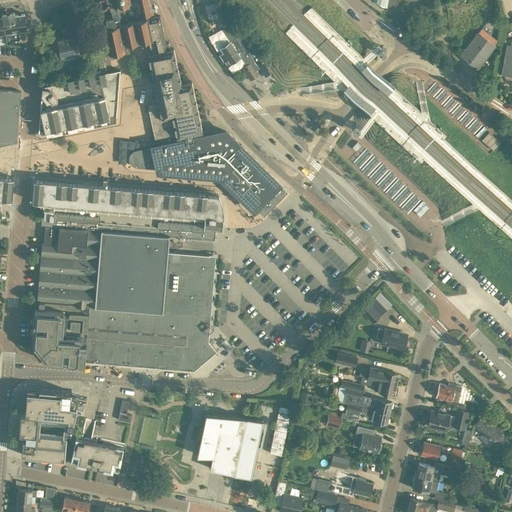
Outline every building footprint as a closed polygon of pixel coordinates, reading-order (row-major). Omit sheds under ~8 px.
[(100,0),(104,17),(105,17),(107,26),(102,27),(108,53),(126,49),(125,45),(149,40),(152,51),(148,52),(152,72),(146,74),(150,92),(157,91),(159,104),(149,106),(156,139),(177,134),(177,138),(188,135),(203,132),(192,82),(182,84),(174,49),(171,50),(169,42),(165,42),(159,15),(147,18),(146,13),(152,12),(149,0),(100,0)] [(6,36),(6,38),(7,43),(20,40),(19,31),(27,30),(25,14),(14,15),(14,12),(2,13),(6,36)] [(477,68),(494,46),(478,33),(461,55),(477,68)] [(62,55),(79,52),(76,37),(59,40),(60,42),(52,43),(54,55),(62,53),(62,55)] [(83,58),(92,56),(88,38),(80,39),(83,58)] [(226,64),(230,62),(240,56),(239,55),(245,50),(237,38),(231,42),(230,42),(221,48),(223,52),(219,55),(223,61),(224,61),(226,64)] [(511,45),(506,45),(501,74),(511,76),(511,45)] [(386,50),(382,46),(380,48),(378,50),(383,54),(385,52),(386,50)] [(93,53),(97,69),(104,67),(102,55),(101,51),(100,51),(93,53)] [(242,67),(251,80),(259,74),(251,62),(242,67)] [(106,73),(42,86),(39,132),(116,116),(120,70),(106,73)] [(0,145),(16,142),(16,139),(17,139),(21,91),(0,89),(0,212),(1,212),(0,212),(1,199),(12,199),(14,177),(3,176),(0,176),(0,145)] [(360,127),(356,123),(354,124),(352,126),(357,131),(359,129),(360,127)] [(275,179),(223,128),(203,132),(188,135),(177,138),(177,134),(156,139),(157,146),(136,150),(135,150),(134,151),(133,151),(132,152),(131,153),(130,153),(130,154),(130,155),(129,156),(129,157),(129,158),(129,159),(129,160),(129,161),(130,162),(130,163),(131,164),(132,165),(133,166),(134,166),(135,167),(136,167),(137,167),(162,169),(163,172),(220,176),(229,185),(231,183),(241,193),(239,195),(252,208),(254,206),(264,216),(287,192),(274,179),(275,179)] [(501,143),(488,131),(481,139),(493,151),(501,143)] [(357,141),(352,146),(355,149),(360,144),(357,141)] [(39,304),(39,308),(90,312),(85,361),(194,370),(217,351),(210,342),(199,329),(208,322),(213,255),(169,252),(171,235),(215,239),(216,227),(222,228),(222,226),(223,217),(223,212),(223,208),(222,203),(221,199),(219,194),(107,185),(108,180),(105,179),(103,179),(102,185),(34,179),(32,201),(43,202),(41,225),(44,225),(39,304)] [(373,306),(383,296),(379,292),(369,302),(370,303),(373,306)] [(370,303),(362,310),(373,322),(381,314),(373,306),(370,303)] [(90,312),(39,308),(35,308),(35,309),(32,342),(48,361),(78,364),(78,363),(85,364),(85,361),(90,312)] [(407,337),(407,335),(399,334),(400,332),(385,328),(385,329),(378,328),(376,337),(389,340),(388,344),(404,348),(405,346),(406,346),(408,338),(407,337)] [(360,338),(359,349),(367,350),(368,339),(360,338)] [(338,352),(335,362),(356,367),(358,357),(338,352)] [(363,371),(362,376),(397,384),(398,379),(400,379),(401,376),(399,374),(399,373),(385,370),(383,376),(370,373),(370,372),(363,371)] [(394,395),(397,384),(362,376),(361,381),(373,384),(372,386),(381,387),(380,391),(394,395)] [(341,386),(361,391),(363,391),(365,385),(342,379),(341,386)] [(436,396),(448,399),(447,404),(472,410),(479,405),(475,401),(473,400),(473,399),(461,386),(448,383),(446,384),(439,383),(436,396)] [(339,386),(336,400),(348,403),(355,404),(357,396),(361,397),(363,391),(361,391),(341,386),(339,386)] [(71,394),(72,391),(28,388),(25,412),(21,412),(20,431),(24,432),(22,454),(65,458),(67,435),(70,436),(74,416),(77,406),(79,395),(71,394)] [(367,407),(390,412),(392,401),(371,397),(370,397),(369,398),(368,402),(367,407)] [(129,401),(122,400),(118,419),(130,422),(132,415),(127,414),(129,401)] [(273,403),(260,402),(259,409),(272,411),(273,403)] [(390,412),(367,407),(355,404),(348,403),(345,414),(342,413),(341,416),(348,417),(347,418),(348,418),(347,420),(358,422),(360,412),(370,415),(369,419),(387,423),(390,412)] [(290,408),(279,405),(269,452),(281,454),(290,408)] [(428,425),(437,428),(437,429),(438,431),(441,432),(442,431),(443,429),(445,430),(447,423),(454,424),(453,425),(465,428),(470,412),(458,409),(456,416),(449,414),(432,410),(430,417),(428,418),(427,422),(428,423),(428,425)] [(267,417),(244,415),(244,414),(209,411),(206,426),(203,425),(200,438),(203,439),(200,453),(215,454),(212,466),(238,472),(238,473),(254,474),(261,444),(264,445),(266,431),(264,431),(267,417)] [(474,424),(484,433),(480,437),(489,446),(497,438),(499,441),(505,436),(502,433),(503,432),(484,413),(474,424)] [(348,417),(341,416),(329,414),(326,425),(340,428),(343,417),(347,418),(348,417)] [(358,429),(356,437),(354,445),(360,447),(359,453),(368,455),(369,449),(378,451),(378,449),(380,449),(382,447),(381,445),(379,443),(381,437),(372,435),(372,433),(358,429)] [(472,430),(466,429),(462,443),(468,445),(472,430)] [(113,445),(104,444),(101,443),(90,441),(76,438),(71,460),(85,463),(85,466),(91,467),(92,465),(98,466),(97,469),(99,469),(104,470),(104,467),(119,470),(123,448),(113,445)] [(446,453),(447,447),(424,441),(421,454),(437,458),(439,451),(446,453)] [(462,449),(452,447),(450,458),(460,460),(462,449)] [(330,453),(327,463),(344,467),(346,457),(330,453)] [(365,463),(351,459),(346,476),(343,489),(370,496),(373,483),(365,481),(366,478),(362,477),(365,463)] [(419,462),(416,475),(440,481),(442,473),(454,476),(456,467),(434,461),(433,465),(419,462)] [(413,488),(428,491),(435,493),(434,498),(439,499),(449,501),(451,493),(437,490),(440,481),(416,475),(413,476),(412,480),(415,481),(413,488)] [(316,489),(318,489),(333,493),(335,483),(330,482),(330,481),(318,478),(316,489)] [(284,511),(299,511),(303,497),(285,493),(287,482),(278,480),(273,504),(281,506),(280,511),(284,511)] [(41,503),(53,504),(55,488),(47,486),(46,496),(41,496),(41,503)] [(511,492),(511,488),(505,487),(501,499),(502,500),(501,503),(504,504),(505,501),(509,502),(511,492)] [(19,489),(18,501),(31,502),(32,495),(36,495),(37,490),(32,490),(19,489)] [(333,493),(318,489),(315,501),(325,503),(335,505),(338,494),(333,493)] [(74,511),(77,499),(65,497),(62,510),(69,511),(68,511),(74,511)] [(410,498),(407,511),(431,511),(432,511),(434,503),(430,502),(422,501),(422,500),(410,498)] [(74,511),(88,511),(90,502),(77,499),(74,511)] [(438,505),(437,509),(441,510),(448,511),(453,511),(454,511),(455,508),(457,509),(462,510),(463,506),(448,502),(449,501),(439,499),(438,505)] [(16,511),(35,511),(36,509),(31,508),(31,502),(18,501),(16,511)] [(366,511),(367,509),(340,503),(337,511),(366,511)]
